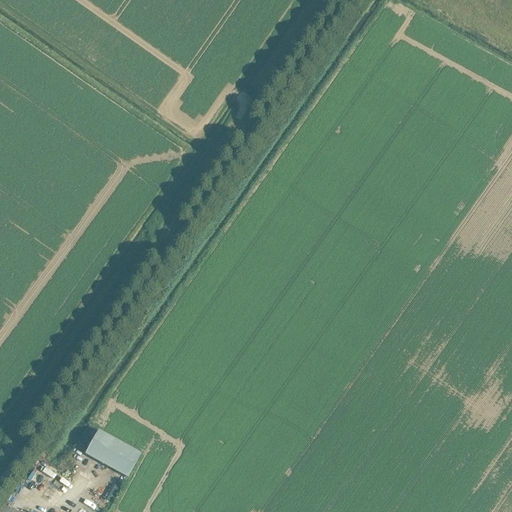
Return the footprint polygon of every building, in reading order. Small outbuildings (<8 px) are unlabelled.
[(128,478),(140,455),(102,434),(89,457),(128,478)] [(56,459),(48,468),(54,474),(63,465),(56,459)] [(56,481),(64,488),(59,494),(67,501),(72,495),(65,489),(72,481),(63,473),(56,481)] [(18,481),(19,490),(37,488),(36,478),(18,481)] [(99,489),(91,496),(101,507),(112,498),(106,491),(103,493),(99,489)]
